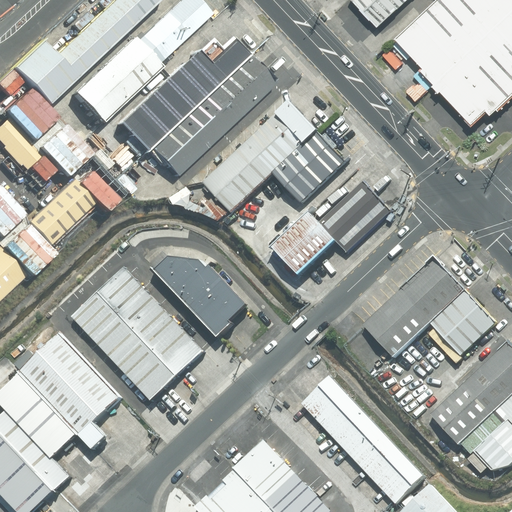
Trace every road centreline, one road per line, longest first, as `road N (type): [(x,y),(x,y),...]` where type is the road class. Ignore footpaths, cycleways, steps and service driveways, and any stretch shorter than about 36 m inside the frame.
road 1 (unclassified): [(126,511),(182,446),(421,222),(464,198)]
road 2 (secondary): [(279,0),(464,198)]
